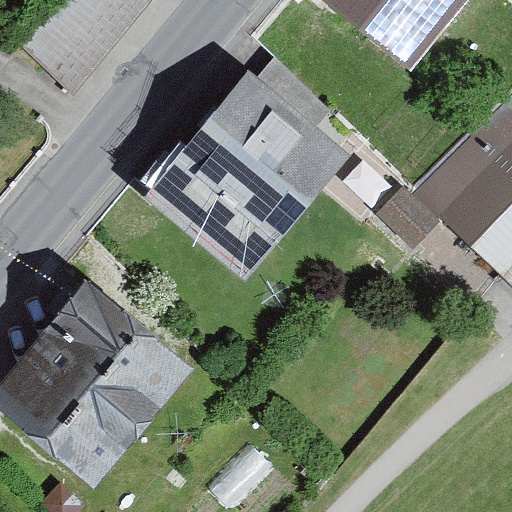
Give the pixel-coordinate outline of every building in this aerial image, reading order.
[(74,81),(155,0),(65,0),(29,36),(74,81)] [(457,0),(325,0),(407,64),(457,0)] [(342,158),(250,79),(152,194),(244,272),(342,158)] [(511,278),(511,111),(428,196),(511,278)] [(379,204),(407,236),(434,213),(407,180),(379,204)] [(186,368),(88,288),(0,395),(0,403),(93,481),(186,368)]
